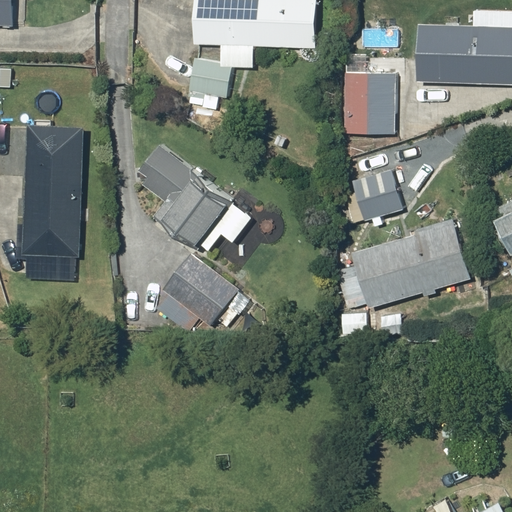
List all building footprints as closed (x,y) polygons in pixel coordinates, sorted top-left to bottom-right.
[(0,0),(0,22),(15,23),(15,0),(0,0)] [(248,44),(248,55),(262,55),(262,44),(324,46),(325,0),(203,0),(202,42),(248,44)] [(427,79),(511,82),(511,24),(429,22),(427,79)] [(195,90),(232,97),(239,63),(201,56),(195,90)] [(0,81),(14,82),(14,68),(0,67),(0,81)] [(352,71),(351,131),(402,132),(403,72),(352,71)] [(42,253),(41,276),(79,278),(81,255),(87,256),(93,124),(37,122),(31,253),(42,253)] [(141,164),(167,183),(160,192),(171,200),(160,215),(204,249),(216,232),(218,234),(231,217),(229,215),(241,199),(161,139),(141,164)] [(375,178),(367,151),(347,158),(355,184),(375,178)] [(511,202),(500,209),(511,233),(511,202)] [(424,229),(425,233),(362,251),(378,306),(430,291),(431,295),(444,291),(443,287),(479,276),(462,218),(424,229)] [(245,288),(198,251),(170,288),(217,324),(245,288)] [(511,511),(511,506),(508,499),(485,511),(511,511)]
